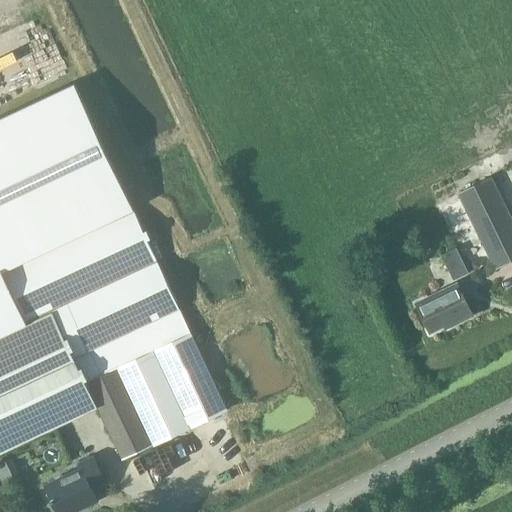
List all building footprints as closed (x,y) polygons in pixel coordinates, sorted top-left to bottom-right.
[(74,85),(0,119),(0,335),(28,323),(4,272),(134,211),(74,85)] [(449,175),(458,194),(491,178),(491,177),(482,159),(449,175)] [(511,167),(491,177),(491,178),(458,194),(435,205),(456,248),(441,255),(454,280),(468,273),(469,276),(493,264),(496,270),(511,261),(511,167)] [(134,211),(4,272),(28,323),(53,311),(98,407),(122,459),(227,410),(134,211)] [(453,325),(473,315),(458,284),(416,304),(430,333),(452,322),(453,325)] [(0,452),(98,407),(53,311),(28,323),(0,335),(0,452)] [(91,488),(104,482),(93,458),(79,465),(81,470),(46,487),(57,511),(73,511),(97,501),(91,488)]
